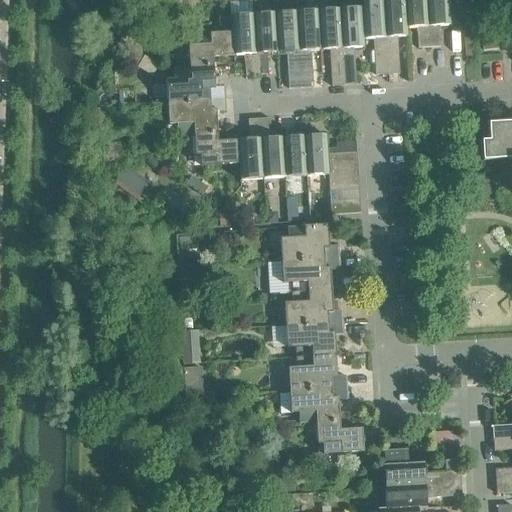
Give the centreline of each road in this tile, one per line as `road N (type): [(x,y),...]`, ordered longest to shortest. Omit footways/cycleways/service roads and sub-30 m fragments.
road 1 (residential): [(384,359),(365,101)]
road 2 (residential): [(483,511),(475,356)]
road 3 (residential): [(365,101),(511,93)]
road 4 (residential): [(226,109),(365,101)]
